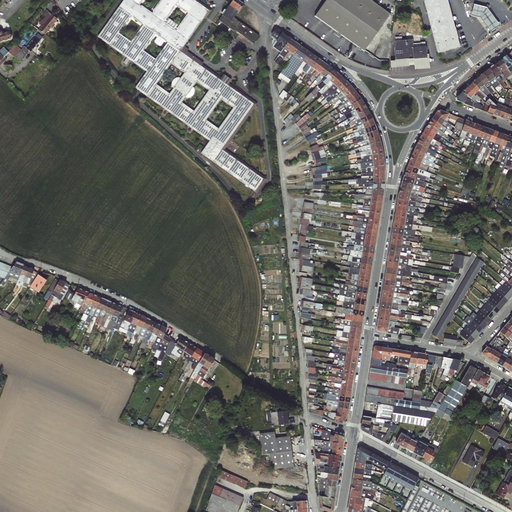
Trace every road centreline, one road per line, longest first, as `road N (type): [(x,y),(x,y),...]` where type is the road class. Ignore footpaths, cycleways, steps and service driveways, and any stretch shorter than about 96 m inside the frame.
road 1 (residential): [(0,251),(133,304),(217,356)]
road 2 (residential): [(499,511),(353,433)]
road 3 (residential): [(367,337),(391,186)]
road 4 (residential): [(353,433),(307,418),(317,511)]
